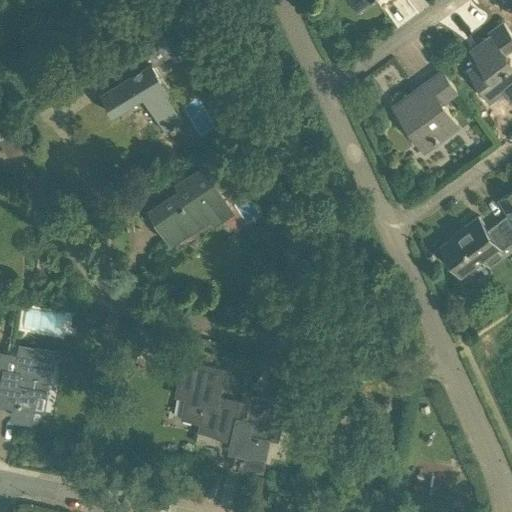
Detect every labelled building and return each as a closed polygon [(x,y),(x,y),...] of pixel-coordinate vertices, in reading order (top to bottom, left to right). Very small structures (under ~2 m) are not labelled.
[(490,101),(511,85),(511,62),(503,51),(511,44),(511,34),(504,23),(490,32),(491,34),(476,45),(484,57),(467,69),(490,101)] [(146,70),(102,97),(111,112),(142,94),(164,129),(172,125),(174,128),(177,126),(175,123),(182,119),(166,93),(170,91),(154,66),(174,54),(161,33),(134,50),(146,70)] [(443,69),(394,104),(425,147),(457,123),(441,101),(457,89),(443,69)] [(189,182),(151,207),(172,239),(210,215),(214,222),(232,211),(204,166),(185,177),(189,182)] [(496,221),(511,242),(511,189),(499,200),(508,212),(496,221)] [(511,244),(511,242),(496,221),(485,229),(476,217),(463,227),(464,228),(443,244),(463,271),(484,256),(488,262),(511,244)] [(88,315),(75,313),(73,326),(86,328),(88,315)] [(142,348),(146,329),(131,325),(127,345),(142,348)] [(7,354),(1,387),(0,391),(0,400),(15,403),(12,417),(31,420),(38,381),(46,383),(52,352),(18,346),(16,356),(7,354)] [(233,437),(238,418),(242,403),(218,398),(224,370),(184,361),(176,394),(187,397),(182,416),(210,423),(208,431),(233,437)] [(238,418),(233,437),(230,448),(264,456),(268,438),(276,440),(284,403),(251,396),(246,420),(238,418)]
